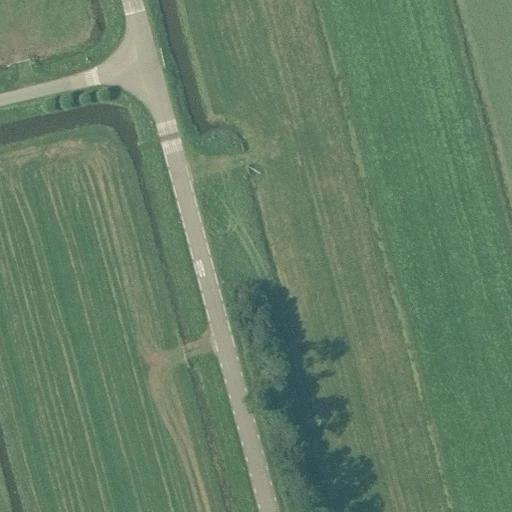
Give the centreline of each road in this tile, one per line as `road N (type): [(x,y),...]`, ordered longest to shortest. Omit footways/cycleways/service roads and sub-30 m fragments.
road 1 (unclassified): [(267,511),(143,59)]
road 2 (unclassified): [(0,93),(143,59)]
